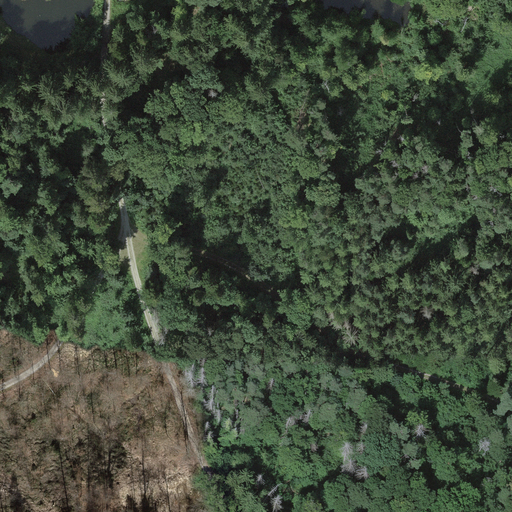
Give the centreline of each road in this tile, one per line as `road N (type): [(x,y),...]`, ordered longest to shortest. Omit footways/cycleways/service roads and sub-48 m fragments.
road 1 (track): [(511,413),(375,360),(214,258),(128,237)]
road 2 (track): [(230,511),(182,414),(140,298),(128,237)]
road 3 (track): [(128,237),(104,107),(106,0)]
road 4 (track): [(128,237),(48,359),(0,389)]
